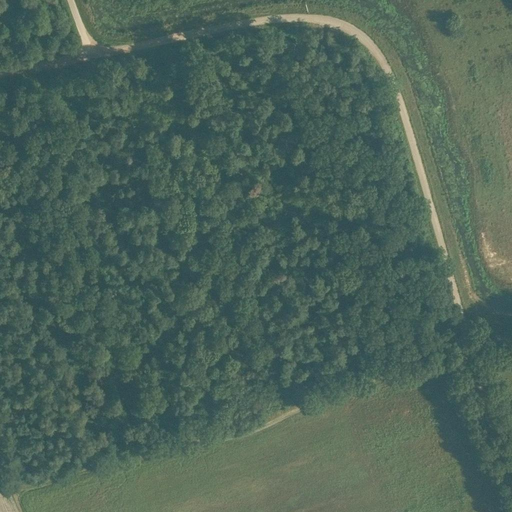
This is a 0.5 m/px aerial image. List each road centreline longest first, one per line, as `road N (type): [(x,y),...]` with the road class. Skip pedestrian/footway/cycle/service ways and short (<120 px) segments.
road 1 (track): [(468,349),(384,64),(373,42),(350,25),(258,21),(0,80)]
road 2 (track): [(468,349),(294,411),(247,436),(195,440),(0,490)]
road 3 (track): [(468,349),(511,468)]
